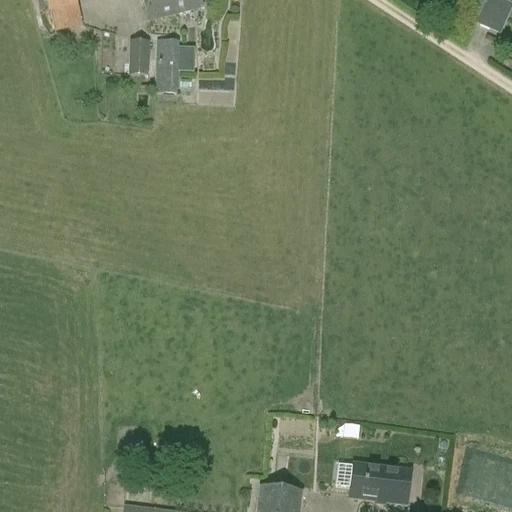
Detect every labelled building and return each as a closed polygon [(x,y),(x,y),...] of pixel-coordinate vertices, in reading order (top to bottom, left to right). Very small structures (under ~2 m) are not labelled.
[(82,27),(75,0),(44,0),(47,14),(50,14),(54,34),(82,27)] [(199,0),(141,0),(147,24),(202,10),(199,0)] [(485,3),(475,26),(492,34),(503,11),(485,3)] [(149,44),(129,43),(128,78),(148,79),(149,44)] [(157,43),(154,96),(176,97),(177,75),(193,75),(194,51),(178,50),(178,44),(157,43)] [(338,468),(335,489),(349,491),(348,501),(406,508),(410,473),(353,466),(352,469),(338,468)] [(299,511),(302,494),(258,488),(255,511),(299,511)]
